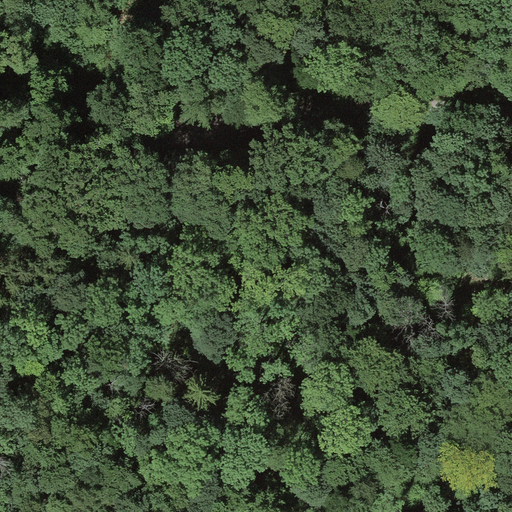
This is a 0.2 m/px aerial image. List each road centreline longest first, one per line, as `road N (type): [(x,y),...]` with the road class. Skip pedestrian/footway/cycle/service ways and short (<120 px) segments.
road 1 (track): [(0,185),(127,151),(164,123),(350,107),(511,109)]
road 2 (track): [(0,46),(164,123)]
